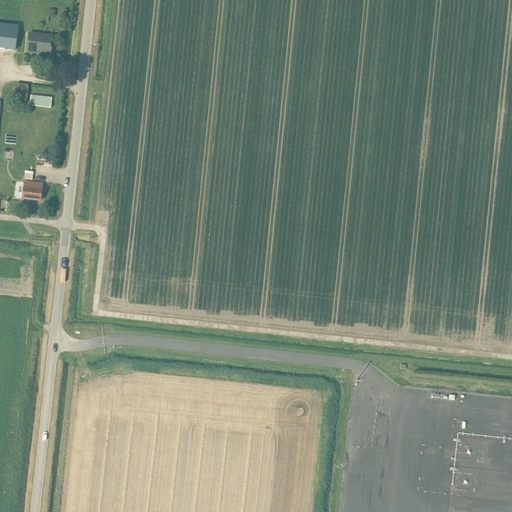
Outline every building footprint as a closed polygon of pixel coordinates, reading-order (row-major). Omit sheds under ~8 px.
[(17,30),(0,27),(0,48),(15,50),(17,30)] [(28,35),(26,52),(49,55),(51,37),(28,35)] [(26,105),(28,85),(16,84),(14,103),(26,105)] [(30,96),(29,106),(51,108),(52,98),(30,96)] [(42,184),(23,182),(22,199),(40,201),(42,184)]
